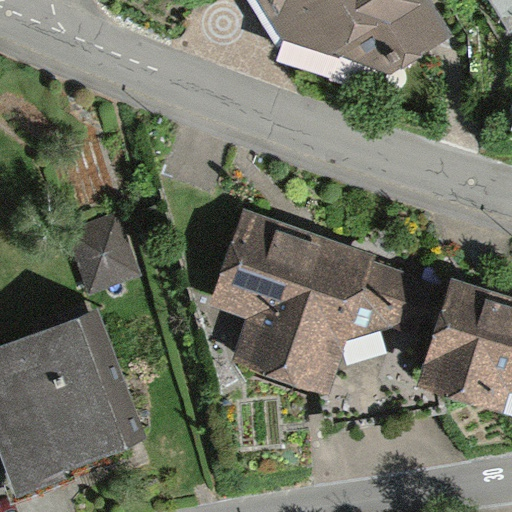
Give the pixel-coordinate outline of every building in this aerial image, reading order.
[(258,0),(283,45),(388,81),(454,40),(428,0),(415,0),(412,2),(411,0),(258,0)] [(345,349),(395,330),(414,272),(298,234),(243,216),(211,310),(250,323),(236,367),(329,397),(345,349)] [(72,234),(94,294),(140,277),(118,217),(72,234)] [(511,302),(414,272),(395,330),(433,341),(415,399),(507,426),(511,408),(511,302)] [(0,360),(0,454),(16,500),(125,463),(80,333),(0,360)]
